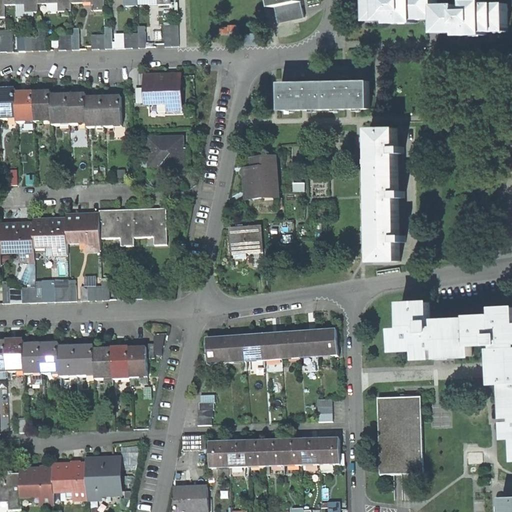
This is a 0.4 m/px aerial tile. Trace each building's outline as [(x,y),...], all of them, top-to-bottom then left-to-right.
[(38,0),(5,0),(6,3),(26,2),(26,11),(39,10),(39,3),(38,0)] [(71,0),(38,0),(39,3),(59,2),(59,9),(72,9),(72,1),(71,0)] [(71,0),(72,1),(80,0),(91,0),(92,9),(105,8),(104,0),(71,0)] [(302,0),(294,0),(275,4),(279,20),(306,14),(302,0)] [(440,3),(439,0),(368,0),(369,18),(390,17),(390,21),(419,20),(419,16),(440,15),(440,3)] [(511,27),(511,24),(511,1),(488,2),(488,0),(461,0),(462,2),(440,3),(440,15),(441,31),(462,30),(462,34),(491,32),(491,28),(511,27)] [(179,23),(171,24),(172,45),(180,44),(179,23)] [(147,24),(139,24),(140,31),(140,45),(148,45),(147,24)] [(171,24),(164,24),(165,45),(172,45),(171,24)] [(80,25),(72,26),(72,32),(73,46),(81,46),(80,25)] [(113,25),(105,26),(106,32),(106,46),(114,46),(113,25)] [(47,27),(39,28),(40,34),(41,48),(48,48),(47,27)] [(7,28),(0,28),(0,40),(0,50),(8,49),(7,28)] [(14,28),(7,28),(8,49),(16,49),(14,28)] [(132,31),(124,32),(126,46),(133,45),(132,31)] [(140,31),(132,31),(133,45),(140,45),(140,31)] [(72,32),(65,33),(66,47),(73,46),(72,32)] [(106,32),(98,33),(99,47),(106,46),(106,32)] [(261,32),(246,32),(247,42),(261,41),(261,32)] [(65,33),(57,33),(58,48),(66,47),(65,33)] [(98,33),(90,33),(91,47),(99,47),(98,33)] [(40,34),(32,35),(33,49),(41,48),(40,34)] [(32,35),(25,35),(26,50),(33,49),(32,35)] [(181,75),(148,77),(149,102),(169,102),(169,110),(183,109),(181,75)] [(370,77),(282,80),(283,108),(371,105),(370,77)] [(16,88),(0,88),(0,116),(0,118),(18,118),(17,92),(16,88)] [(35,91),(17,92),(18,118),(18,122),(36,121),(35,91)] [(52,91),(35,91),(36,121),(54,120),(52,95),(52,91)] [(88,93),(70,94),(71,123),(89,123),(88,97),(88,93)] [(70,94),(52,95),(54,120),(54,124),(71,123),(70,94)] [(123,95),(105,96),(107,125),(124,125),(123,95)] [(105,96),(88,97),(89,123),(89,126),(107,125),(105,96)] [(398,125),(371,126),(374,259),(402,258),(401,240),(407,240),(407,233),(401,233),(400,195),(406,195),(406,188),(400,188),(399,151),(406,151),(406,143),(398,143),(398,125)] [(183,135),(150,137),(151,164),(161,163),(162,172),(185,171),(184,166),(183,147),(183,135)] [(183,147),(184,166),(192,166),(192,147),(183,147)] [(258,168),(246,169),(247,197),(266,196),(265,190),(277,189),(276,156),(262,157),(263,163),(258,163),(258,168)] [(134,207),(101,210),(101,212),(103,237),(122,235),(122,245),(137,244),(136,236),(134,209),(134,207)] [(167,207),(134,209),(136,236),(155,235),(156,244),(170,243),(167,207)] [(101,212),(68,215),(68,217),(69,242),(89,240),(89,250),(104,249),(103,237),(101,212)] [(68,217),(34,219),(34,222),(36,247),(55,245),(56,255),(70,254),(69,242),(68,217)] [(34,222),(1,224),(2,228),(3,251),(22,250),(23,259),(37,258),(36,247),(34,222)] [(262,225),(230,227),(232,253),(236,253),(248,252),(255,251),(264,251),(262,225)] [(264,251),(255,251),(256,263),(265,262),(264,251)] [(144,275),(137,276),(137,284),(138,297),(145,296),(144,275)] [(111,277),(103,277),(104,285),(104,298),(112,298),(111,277)] [(78,278),(70,278),(70,286),(71,299),(79,299),(78,278)] [(44,279),(37,279),(37,287),(38,300),(45,300),(44,279)] [(11,280),(3,280),(4,301),(12,301),(11,280)] [(129,284),(122,285),(123,298),(130,297),(129,284)] [(137,284),(129,284),(130,297),(138,297),(137,284)] [(96,285),(88,286),(89,299),(97,298),(96,285)] [(104,285),(96,285),(97,298),(104,298),(104,285)] [(70,286),(63,287),(64,300),(71,299),(70,286)] [(30,287),(22,288),(23,301),(31,301),(30,287)] [(37,287),(30,287),(31,301),(38,300),(37,287)] [(63,287),(55,287),(56,300),(64,300),(63,287)] [(433,325),(431,299),(402,301),(403,311),(407,311),(408,326),(396,327),(397,332),(394,333),(395,339),(398,339),(399,346),(409,346),(409,348),(419,348),(419,353),(429,352),(429,356),(435,356),(434,345),(438,345),(439,351),(456,350),(456,355),(474,354),(474,343),(500,341),(500,355),(498,355),(499,363),(496,364),(497,382),(505,381),(506,398),(510,398),(511,415),(511,414),(511,419),(507,420),(508,427),(511,427),(511,435),(511,303),(497,305),(498,316),(481,317),(481,312),(471,313),(471,316),(454,317),(455,320),(438,321),(438,325),(433,325)] [(338,330),(317,331),(319,353),(340,351),(338,330)] [(317,331),(300,333),(302,354),(319,353),(317,331)] [(281,334),(283,355),(302,354),(300,333),(281,334)] [(264,334),(246,335),(247,358),(265,356),(264,334)] [(264,334),(265,356),(283,355),(281,334),(264,334)] [(246,335),(228,337),(230,359),(247,358),(246,335)] [(217,363),(217,360),(230,359),(228,337),(208,338),(210,364),(217,363)] [(25,339),(7,340),(9,369),(27,369),(25,343),(25,339)] [(7,340),(0,340),(0,369),(9,369),(7,340)] [(43,342),(25,343),(27,369),(27,373),(44,372),(43,342)] [(61,342),(43,342),(44,372),(62,371),(61,345),(61,342)] [(149,342),(149,346),(149,357),(157,357),(157,353),(156,348),(156,342),(149,342)] [(78,344),(61,345),(62,371),(62,375),(80,374),(78,344)] [(96,344),(78,344),(80,374),(97,373),(96,348),(96,344)] [(149,346),(131,347),(133,376),(150,375),(149,357),(149,346)] [(114,347),(96,348),(97,373),(97,378),(115,377),(114,347)] [(131,347),(114,347),(115,377),(133,376),(131,347)] [(202,402),(215,402),(217,401),(217,393),(202,395),(202,402)] [(422,395),(379,397),(382,474),(425,472),(422,395)] [(319,406),(334,405),(333,397),(318,398),(319,406)] [(319,414),(334,412),(334,405),(319,406),(319,414)] [(320,421),(335,420),(334,412),(319,414),(320,421)] [(200,416),(198,416),(199,424),(213,423),(213,415),(200,416)] [(200,435),(199,449),(207,448),(207,434),(200,435)] [(200,435),(186,436),(185,450),(199,449),(200,435)] [(342,436),(321,437),(323,459),(334,459),(335,464),(343,464),(342,436)] [(321,437),(302,438),(304,460),(323,459),(321,437)] [(302,438),(284,439),(286,461),(304,460),(302,438)] [(284,439),(267,440),(268,462),(286,461),(284,439)] [(267,440),(248,441),(249,463),(268,462),(267,440)] [(231,441),(211,442),(212,468),(220,468),(219,464),(232,464),(231,441)] [(248,441),(231,441),(232,464),(249,463),(248,441)] [(87,462),(88,486),(92,486),(93,499),(99,498),(99,495),(122,493),(120,457),(86,459),(87,462)] [(54,464),(54,467),(55,491),(74,490),(75,499),(89,499),(88,486),(87,462),(54,464)] [(21,469),(21,472),(22,495),(43,494),(43,505),(56,504),(55,491),(54,467),(21,469)] [(21,472),(0,473),(0,500),(10,500),(10,509),(23,508),(22,495),(21,472)] [(176,486),(176,511),(187,511),(188,511),(210,510),(209,485),(176,486)] [(511,511),(511,494),(503,495),(504,511),(511,511)]
